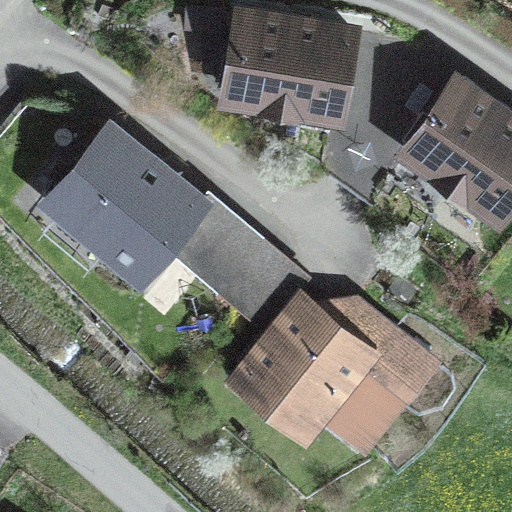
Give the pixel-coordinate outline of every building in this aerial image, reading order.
[(228,93),(337,111),(351,27),(242,8),(228,93)] [(511,116),(457,78),(408,147),(497,211),(511,190),(511,116)] [(196,198),(111,128),(53,197),(138,268),(196,198)] [(304,296),(247,366),(309,416),(366,346),(304,296)] [(399,331),(372,365),(407,394),(435,360),(399,331)]
